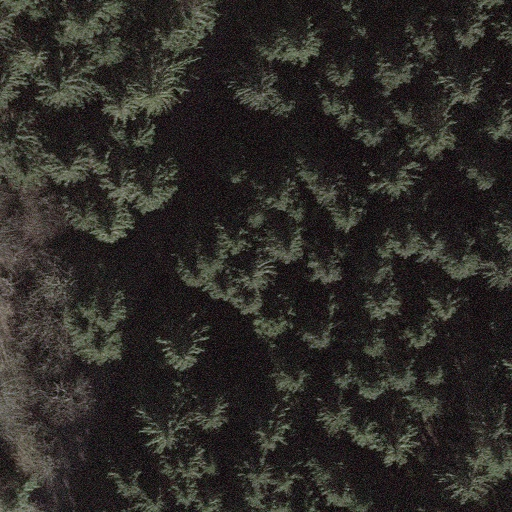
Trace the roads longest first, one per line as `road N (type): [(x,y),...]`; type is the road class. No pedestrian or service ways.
road 1 (track): [(43,511),(216,0)]
road 2 (track): [(434,511),(511,225)]
